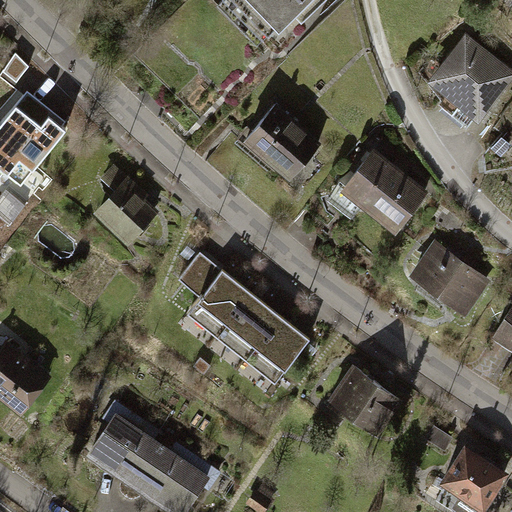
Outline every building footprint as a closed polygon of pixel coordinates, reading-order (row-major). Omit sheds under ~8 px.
[(293,12),(302,21),(322,0),(242,0),(273,31),(293,12)] [(511,82),(511,64),(471,32),(429,83),(480,123),(511,82)] [(0,167),(20,184),(67,128),(25,94),(0,124),(0,167)] [(294,178),(326,141),(277,99),(246,136),(294,178)] [(511,146),(511,141),(505,135),(495,146),(504,155),(511,146)] [(376,144),(336,196),(358,213),(364,205),(401,233),(435,189),(376,144)] [(130,243),(163,209),(143,190),(147,185),(118,156),(103,171),(120,188),(97,211),(130,243)] [(383,243),(369,233),(361,244),(374,254),(383,243)] [(438,237),(413,271),(432,285),(428,291),(447,305),(452,299),(470,313),(495,279),(438,237)] [(219,335),(253,293),(224,269),(221,271),(199,253),(180,278),(202,295),(189,311),(219,335)] [(247,358),(282,316),(253,293),(219,335),(247,358)] [(511,309),(497,332),(511,341),(511,309)] [(276,382),(311,339),(282,316),(247,358),(276,382)] [(0,398),(22,416),(54,376),(8,339),(2,346),(0,345),(0,398)] [(382,436),(408,399),(356,362),(330,398),(382,436)] [(152,422),(118,400),(103,423),(111,428),(91,457),(137,488),(166,444),(146,432),(152,422)] [(449,452),(458,440),(436,425),(427,437),(449,452)] [(463,511),(485,511),(511,472),(511,469),(468,441),(443,480),(464,494),(455,506),(463,511)] [(182,455),(166,444),(137,488),(175,511),(186,511),(203,486),(211,492),(226,470),(188,445),(182,455)] [(262,511),(266,511),(278,495),(262,485),(250,504),(262,511)]
